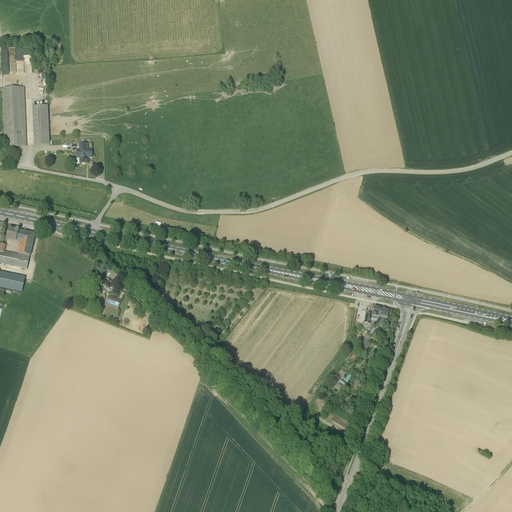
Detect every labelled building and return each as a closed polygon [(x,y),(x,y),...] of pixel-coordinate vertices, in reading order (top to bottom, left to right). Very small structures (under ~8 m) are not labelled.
[(2,89),(5,146),(5,151),(15,150),(15,147),(26,147),(23,88),(2,89)] [(49,146),(49,141),(48,106),(33,107),(34,146),(49,146)] [(80,159),(80,164),(86,164),(86,158),(92,158),(92,150),(88,150),(88,144),(79,144),(79,150),(76,150),(77,159),(80,159)] [(16,232),(9,230),(6,240),(16,242),(20,243),(17,253),(19,254),(18,256),(3,253),(5,246),(0,244),(0,263),(27,269),(35,235),(19,231),(16,231),(16,232)] [(0,289),(23,293),(26,278),(0,272),(0,289)] [(108,291),(111,288),(106,283),(106,284),(103,281),(100,277),(92,286),(96,289),(100,284),(108,291)] [(106,302),(119,307),(121,302),(108,297),(106,302)] [(371,320),(376,321),(379,309),(373,308),(372,315),(366,314),(364,323),(370,325),(371,320)] [(376,321),(377,321),(374,325),(378,327),(384,318),(387,319),(389,311),(379,309),(376,321)] [(373,328),(369,334),(367,333),(365,337),(369,340),(372,337),(371,336),(376,330),(373,328)] [(353,351),(346,359),(351,363),(358,355),(353,351)] [(345,430),(345,429),(348,423),(335,416),(331,422),(345,430)]
